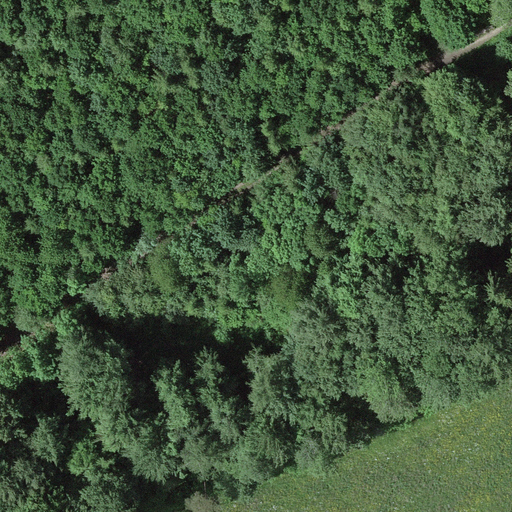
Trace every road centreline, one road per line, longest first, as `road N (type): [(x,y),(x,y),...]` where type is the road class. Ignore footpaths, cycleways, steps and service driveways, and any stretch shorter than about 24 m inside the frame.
road 1 (track): [(511,13),(90,280),(0,347)]
road 2 (motorway): [(0,116),(117,0)]
